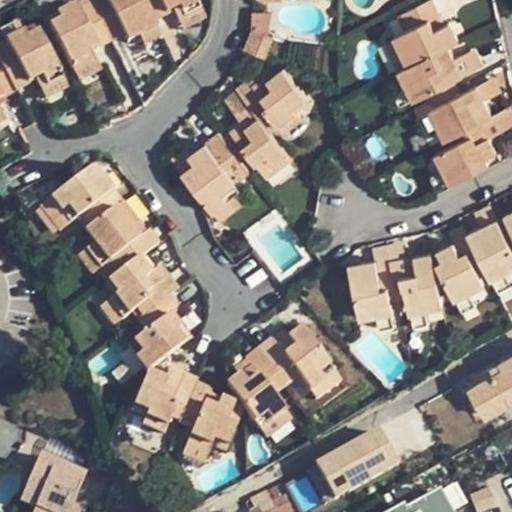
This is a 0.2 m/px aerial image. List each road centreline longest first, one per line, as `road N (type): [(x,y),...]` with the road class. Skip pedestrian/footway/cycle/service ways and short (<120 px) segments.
road 1 (residential): [(199,511),(511,340)]
road 2 (residential): [(511,178),(421,214),(339,217)]
